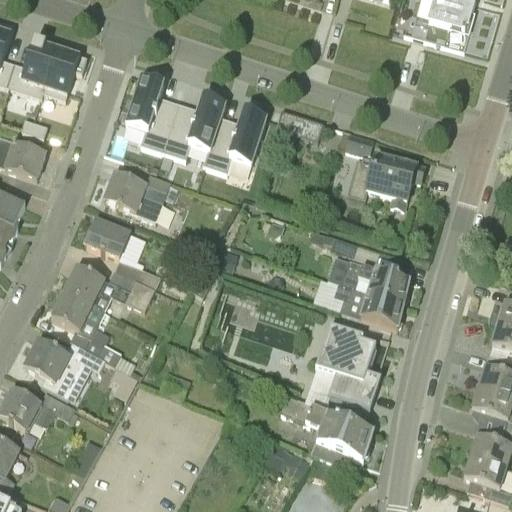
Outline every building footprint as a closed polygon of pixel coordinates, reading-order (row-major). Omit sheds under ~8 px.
[(415,23),(410,41),(413,42),(423,45),(425,46),(430,27),(449,32),(463,36),(468,37),(473,21),(471,20),(475,5),(458,1),(457,0),(435,0),(434,4),(422,1),(415,23)] [(0,91),(6,94),(14,71),(3,67),(13,34),(0,29),(0,91)] [(14,71),(6,94),(41,105),(43,100),(42,100),(57,56),(34,48),(26,74),(14,71)] [(57,56),(42,100),(43,100),(65,107),(74,79),(82,81),(87,66),(57,56)] [(141,83),(125,131),(145,138),(140,153),(162,160),(179,111),(164,107),(162,112),(157,110),(158,105),(163,90),(141,83)] [(179,111),(162,160),(185,167),(190,152),(208,158),(220,125),(225,111),(203,103),(198,118),(196,123),(191,122),(193,116),(179,111)] [(208,158),(203,173),(226,181),(231,166),(250,172),(266,124),(244,117),(239,131),(237,137),(232,135),(234,130),(220,125),(208,158)] [(280,117),(275,136),(316,149),(322,131),(280,117)] [(24,126),(20,138),(43,146),(47,134),(24,126)] [(348,140),(344,156),(363,161),(361,166),(359,174),(356,173),(348,201),(364,205),(366,196),(392,203),(389,212),(403,216),(411,187),(419,189),(423,176),(369,161),(373,146),(350,140),(348,140)] [(0,144),(0,174),(3,175),(36,186),(45,160),(12,149),(0,144)] [(164,162),(160,173),(169,175),(172,165),(164,162)] [(114,180),(103,207),(135,220),(137,221),(155,227),(161,211),(163,205),(171,207),(176,194),(169,191),(169,189),(149,181),(145,192),(114,180)] [(0,198),(0,224),(14,232),(24,211),(0,198)] [(301,216),(298,224),(312,228),(314,220),(301,216)] [(0,249),(4,251),(6,247),(12,247),(16,236),(17,235),(14,233),(14,232),(0,224),(0,249)] [(86,250),(85,253),(118,266),(129,240),(95,227),(90,240),(86,250)] [(267,238),(266,240),(273,242),(281,238),(283,232),(270,228),(267,238)] [(331,253),(330,256),(352,264),(356,251),(334,244),(331,253)] [(216,252),(210,271),(225,277),(231,258),(216,252)] [(118,266),(114,277),(154,296),(161,283),(145,277),(141,275),(118,266)] [(342,292),(342,293),(402,313),(403,311),(406,308),(407,304),(405,300),(408,289),(350,269),(348,275),(342,292)] [(203,272),(189,297),(203,304),(218,277),(203,272)] [(76,273),(63,298),(103,318),(111,302),(144,318),(154,296),(114,277),(109,288),(108,289),(104,287),(76,273)] [(337,291),(333,303),(343,307),(339,318),(360,324),(396,336),(397,333),(400,332),(401,327),(400,323),(402,313),(342,293),(337,291)] [(63,298),(50,324),(75,337),(69,348),(72,349),(85,356),(105,367),(111,371),(115,373),(120,362),(121,361),(103,351),(108,342),(96,335),(98,331),(102,333),(109,321),(104,319),(103,318),(63,298)] [(511,310),(504,308),(497,329),(511,333),(511,310)] [(511,333),(497,329),(491,350),(493,351),(511,356),(511,366),(511,370),(511,333)] [(315,374),(310,389),(331,396),(328,403),(364,415),(368,417),(379,384),(365,379),(374,351),(358,346),(359,343),(361,343),(361,342),(328,331),(314,374),(315,374)] [(38,348),(24,373),(45,384),(41,392),(63,404),(76,378),(64,372),(64,371),(69,363),(65,361),(53,355),(53,356),(38,348)] [(85,356),(79,367),(92,374),(99,378),(105,367),(85,356)] [(134,370),(120,362),(115,373),(128,380),(134,370)] [(484,373),(477,394),(511,404),(511,370),(508,380),(486,373),(484,373)] [(125,379),(117,375),(111,386),(119,390),(125,379)] [(167,377),(158,397),(181,407),(190,387),(167,377)] [(511,404),(477,394),(471,415),(472,416),(506,426),(505,430),(503,437),(511,439),(511,404)] [(12,396),(0,418),(0,424),(24,437),(30,426),(33,427),(45,434),(54,419),(68,427),(73,417),(74,415),(45,399),(39,410),(12,396)] [(287,402),(279,421),(293,427),(293,426),(320,436),(315,448),(328,454),(323,466),(343,474),(357,480),(358,477),(361,467),(362,468),(371,439),(358,433),(323,418),(303,410),(300,409),(300,408),(287,402)] [(476,441),(470,462),(474,464),(506,474),(511,455),(511,439),(503,437),(500,448),(491,446),(476,441)] [(0,447),(0,497),(6,501),(13,489),(4,485),(19,458),(0,447)] [(85,451),(71,476),(84,483),(98,458),(85,451)] [(288,454),(280,474),(301,482),(308,462),(288,454)] [(467,471),(463,484),(470,486),(487,491),(483,503),(509,511),(511,501),(511,499),(500,495),(506,474),(474,464),(470,462),(467,471)] [(348,478),(320,467),(314,481),(342,492),(348,478)] [(54,502),(48,511),(66,511),(68,509),(54,502)]
